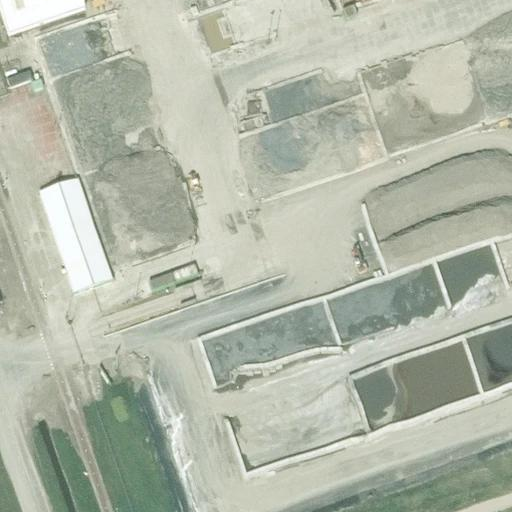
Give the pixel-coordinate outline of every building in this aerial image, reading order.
[(0,0),(0,15),(8,39),(85,13),(80,0),(0,0)] [(371,59),(376,82),(387,79),(382,57),(371,59)] [(45,73),(24,77),(26,87),(47,83),(45,73)] [(392,93),(397,106),(411,101),(407,88),(392,93)] [(40,128),(45,177),(66,175),(65,167),(74,166),(70,123),(57,124),(57,126),(40,128)] [(111,284),(102,257),(77,184),(40,197),(74,296),(111,284)] [(182,271),(184,281),(206,276),(204,266),(182,271)]
